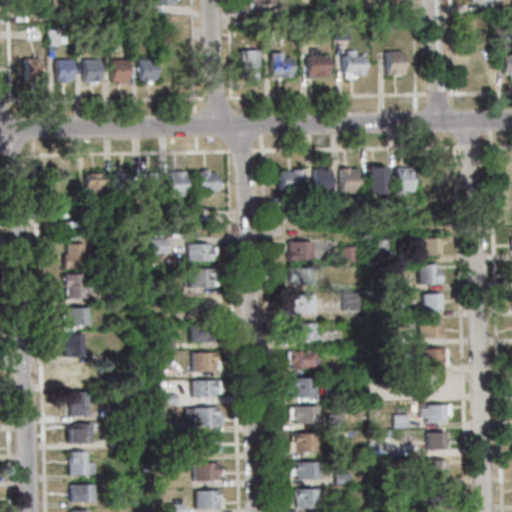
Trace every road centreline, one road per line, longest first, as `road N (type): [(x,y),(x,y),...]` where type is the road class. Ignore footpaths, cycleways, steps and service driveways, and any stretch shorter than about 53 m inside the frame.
road 1 (tertiary): [(511,119),(0,130)]
road 2 (residential): [(482,511),(468,120)]
road 3 (residential): [(254,511),(240,126)]
road 4 (residential): [(26,511),(17,130)]
road 5 (residential): [(216,126),(211,0)]
road 6 (residential): [(438,121),(430,0)]
